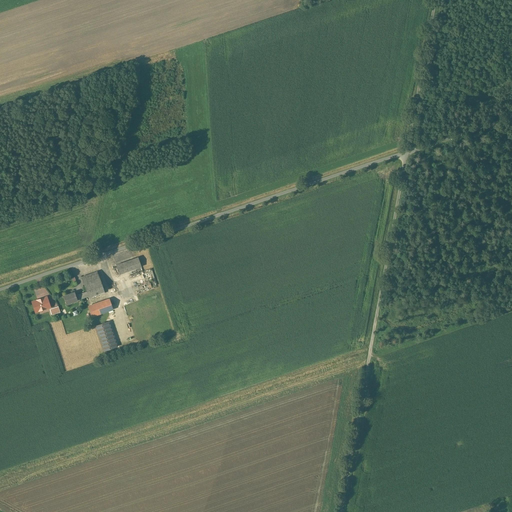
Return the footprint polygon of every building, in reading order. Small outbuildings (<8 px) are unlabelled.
[(138,257),(116,265),(120,275),(141,267),(138,257)] [(86,291),(88,296),(88,298),(105,292),(97,271),(81,277),(86,291)] [(88,296),(86,291),(75,295),(77,300),(88,296)] [(77,300),(75,295),(74,292),(63,296),(66,304),(77,300)] [(51,308),(47,296),(31,302),(35,313),(51,308)] [(145,335),(133,302),(113,309),(110,299),(88,306),(91,317),(111,310),(122,343),(145,335)] [(53,314),(62,311),(60,305),(51,308),(53,314)] [(157,310),(154,307),(150,305),(146,307),(143,311),(143,316),(146,319),(151,320),(155,319),(158,315),(157,310)] [(117,347),(109,321),(95,326),(104,352),(117,347)]
